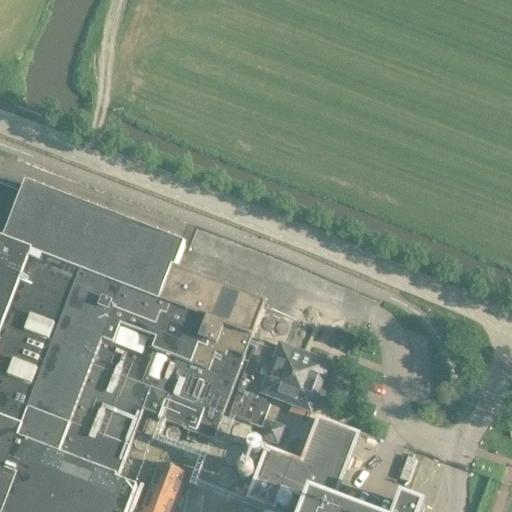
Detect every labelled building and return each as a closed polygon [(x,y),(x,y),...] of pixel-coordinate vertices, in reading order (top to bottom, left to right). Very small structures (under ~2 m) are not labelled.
[(0,511),(128,511),(138,489),(117,481),(118,478),(118,479),(130,448),(129,447),(144,410),(162,417),(161,419),(214,439),(252,340),(253,340),(266,305),(176,270),(185,246),(26,184),(4,242),(0,240),(0,511)] [(265,403),(267,396),(309,413),(312,406),(317,405),(320,397),(317,394),(327,368),(258,341),(238,393),(229,417),(262,429),(270,405),(265,403)] [(269,450),(249,502),(275,511),(278,511),(286,494),(301,500),(296,511),(425,511),(426,511),(400,502),(396,511),(345,511),(333,507),(361,436),(318,419),(302,462),(269,450)] [(257,440),(257,439),(257,436),(254,432),(251,430),(247,429),(244,430),(241,432),(238,436),(238,439),(238,443),(240,445),(243,448),(246,449),(251,448),(254,447),(257,443),(257,440)] [(155,445),(155,444),(154,440),(152,437),(149,435),(145,434),(141,435),(138,437),(136,439),(135,444),(136,447),(137,450),(141,453),(144,453),(148,453),(151,452),(153,448),(155,445)] [(248,459),(248,455),(245,451),(242,449),(238,449),(235,450),(231,452),(229,455),(229,459),(229,462),(231,465),(234,467),(237,469),(242,468),(244,467),(247,463),(248,459)] [(143,476),(142,471),(140,468),(137,466),(134,466),(130,466),(127,468),(124,472),(123,475),(124,478),(125,481),(129,484),(132,485),(137,485),(139,483),(142,480),(143,476)] [(187,481),(185,481),(187,477),(160,466),(141,511),(172,511),(182,488),(184,489),(187,481)] [(410,496),(425,502),(436,473),(421,467),(410,496)] [(239,480),(238,476),(236,473),(233,471),(230,470),(226,471),(223,473),(220,476),(220,479),(220,483),(221,485),(225,489),(228,490),(233,489),(235,488),(238,484),(239,480)]
